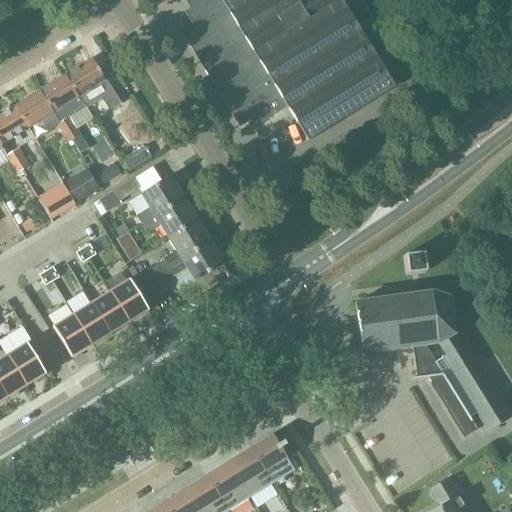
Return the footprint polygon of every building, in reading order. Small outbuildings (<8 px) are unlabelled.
[(373,20),(360,0),(183,0),(189,9),(183,12),(191,25),(179,32),(209,81),(203,84),(209,95),(215,92),(238,128),(256,117),(260,124),(285,109),(306,143),(394,90),(357,30),(373,20)] [(110,92),(104,82),(91,60),(65,76),(78,98),(92,89),(97,98),(101,96),(109,109),(117,104),(110,92)] [(83,106),(78,98),(65,76),(39,91),(52,113),(59,123),(56,125),(56,126),(61,134),(73,127),(66,116),(83,106)] [(59,123),(52,113),(39,91),(13,107),(27,129),(39,121),(46,132),(56,126),(56,125),(59,123)] [(0,142),(1,145),(27,129),(13,107),(0,115),(0,142)] [(79,136),(75,129),(73,127),(61,134),(67,143),(71,141),(79,136)] [(127,171),(149,157),(143,147),(121,160),(127,171)] [(10,166),(22,158),(17,149),(5,156),(10,166)] [(22,158),(10,166),(16,175),(28,167),(22,158)] [(98,170),(106,186),(118,179),(110,163),(98,170)] [(118,202),(141,189),(135,178),(112,192),(118,202)] [(140,225),(182,199),(168,178),(139,196),(147,209),(134,217),(140,225)] [(75,209),(61,186),(37,201),(51,224),(75,209)] [(166,239),(195,221),(182,199),(140,225),(145,234),(158,226),(166,239)] [(17,225),(22,236),(36,229),(31,218),(17,225)] [(166,268),(208,242),(195,221),(166,239),(174,251),(161,259),(166,268)] [(208,242),(166,268),(172,277),(185,269),(193,282),(222,264),(208,242)] [(88,245),(81,249),(87,259),(94,255),(88,245)] [(87,259),(81,249),(74,253),(81,263),(87,259)] [(405,275),(424,273),(421,254),(402,256),(405,275)] [(51,267),(44,271),(51,282),(58,278),(51,267)] [(51,282),(44,271),(38,276),(44,286),(51,282)] [(146,271),(136,277),(139,282),(149,298),(159,292),(146,271)] [(147,310),(128,280),(108,292),(127,322),(147,310)] [(127,322),(108,292),(89,304),(108,334),(127,322)] [(476,414),(487,432),(509,418),(462,344),(459,345),(453,334),(448,298),(431,293),(353,304),(360,355),(410,348),(415,379),(411,380),(411,381),(427,379),(430,384),(429,385),(463,439),(476,431),(468,419),(476,414)] [(108,334),(89,304),(70,315),(89,346),(108,334)] [(89,346),(70,315),(51,327),(70,358),(89,346)] [(44,374),(25,343),(6,355),(25,386),(44,374)] [(25,386),(6,355),(0,358),(0,388),(6,397),(25,386)] [(271,435),(248,449),(270,485),(293,471),(279,448),(284,445),(282,441),(277,444),(271,435)] [(248,449),(226,463),(248,498),(270,485),(248,449)] [(226,463),(204,476),(226,511),(248,498),(226,463)] [(204,476),(182,490),(195,511),(225,511),(226,511),(204,476)] [(446,477),(428,489),(438,506),(427,511),(460,511),(465,509),(446,477)] [(195,511),(182,490),(160,504),(165,511),(195,511)]
